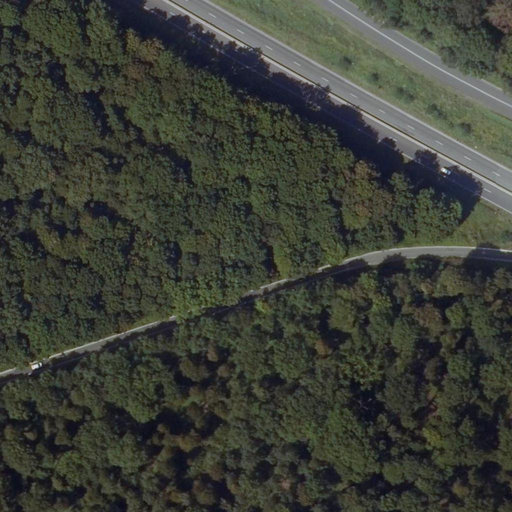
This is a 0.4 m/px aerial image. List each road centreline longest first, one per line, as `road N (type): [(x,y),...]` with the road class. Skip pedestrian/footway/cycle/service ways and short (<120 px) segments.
road 1 (trunk): [(0,383),(371,263),(430,252),(511,257)]
road 2 (trunk): [(144,0),(511,206)]
road 3 (trunk): [(511,184),(181,0)]
road 4 (secondary): [(511,107),(328,0)]
